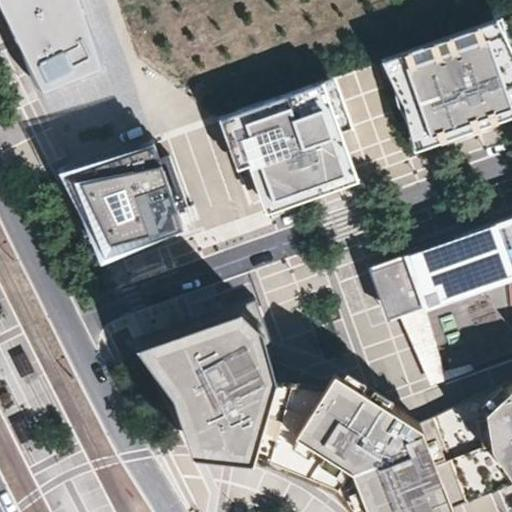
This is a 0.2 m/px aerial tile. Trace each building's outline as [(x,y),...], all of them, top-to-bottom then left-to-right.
[(0,0),(0,2),(5,13),(12,26),(15,32),(18,39),(25,52),(31,66),(38,79),(45,93),(105,69),(100,53),(95,40),(90,25),(86,11),(82,0),(0,0)] [(452,132),(511,110),(511,84),(490,23),(394,57),(424,142),(452,132)] [(319,84),(232,115),(262,199),(287,190),(349,168),(319,84)] [(152,138),(78,164),(64,170),(105,250),(120,245),(160,230),(182,222),(152,138)] [(431,383),(432,387),(511,358),(511,205),(415,240),(384,251),(404,307),(431,383)] [(0,292),(0,318),(10,313),(0,292)] [(435,466),(419,421),(348,376),(334,368),(302,366),(278,364),(255,297),(187,321),(160,330),(149,334),(136,339),(181,399),(198,446),(210,447),(252,451),(270,457),(283,462),(341,487),(360,511),(452,511),(450,505),(435,466)] [(28,349),(15,355),(30,383),(42,376),(28,349)] [(435,466),(450,505),(511,480),(511,378),(509,380),(419,421),(435,466)] [(28,417),(15,423),(29,451),(42,444),(28,417)]
